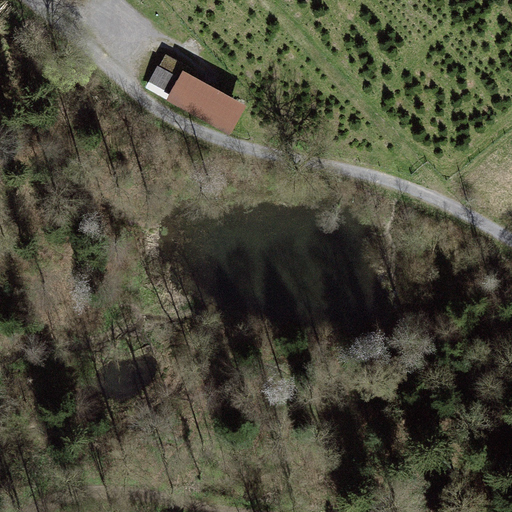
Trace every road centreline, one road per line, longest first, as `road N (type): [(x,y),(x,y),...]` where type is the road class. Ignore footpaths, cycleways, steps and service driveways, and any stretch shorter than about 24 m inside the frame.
road 1 (track): [(20,0),(175,122),(447,205),(511,243)]
road 2 (track): [(37,511),(86,494),(219,511)]
